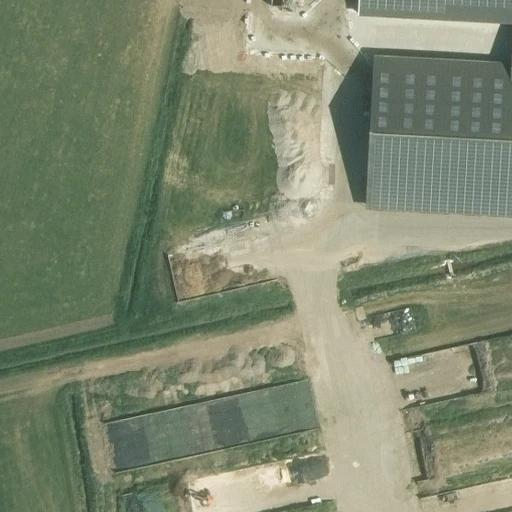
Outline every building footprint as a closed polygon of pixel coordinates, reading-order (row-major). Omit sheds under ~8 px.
[(276,0),(277,11),(303,8),(302,0),(276,0)] [(511,0),(362,0),(361,14),(511,22),(511,62),(511,70),(375,62),(366,206),(511,214),(511,0)] [(178,288),(287,266),(283,250),(175,272),(178,288)] [(236,400),(133,419),(140,459),(292,432),(286,402),(267,406),(271,424),(241,429),(236,400)] [(315,498),(287,499),(287,509),(329,508),(329,493),(315,494),(315,498)] [(251,511),(251,503),(236,503),(236,511),(251,511)]
